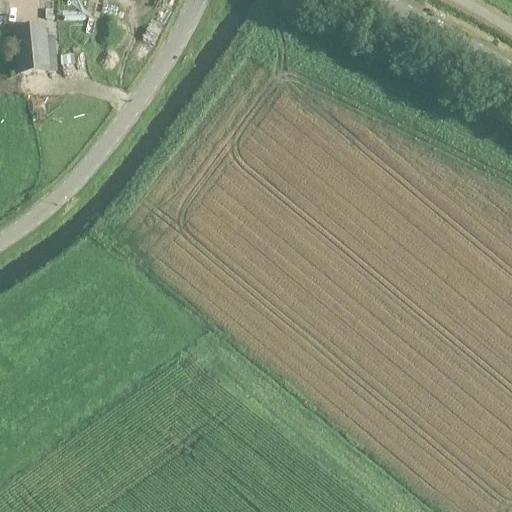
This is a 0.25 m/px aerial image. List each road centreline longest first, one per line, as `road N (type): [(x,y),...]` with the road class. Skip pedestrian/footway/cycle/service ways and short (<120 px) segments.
road 1 (unclassified): [(0,239),(112,139),(195,0)]
road 2 (tertiary): [(511,73),(371,0)]
